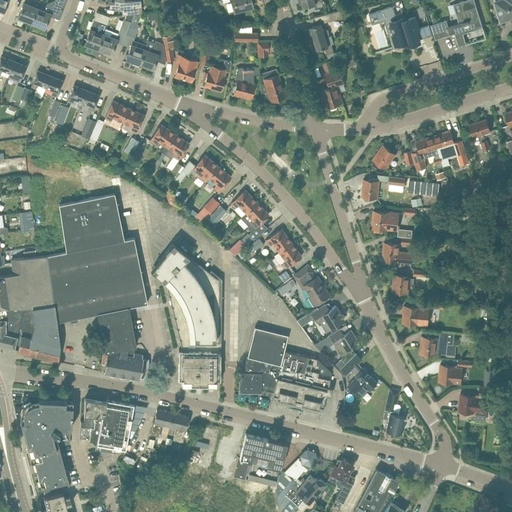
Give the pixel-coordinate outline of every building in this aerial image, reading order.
[(54,0),(52,6),(53,6),(60,9),(63,0),(54,0)] [(102,0),(119,3),(119,9),(124,9),(141,7),(141,1),(124,2),(123,0),(102,0)] [(230,0),(233,10),(252,5),(250,0),(230,0)] [(302,0),(304,7),(315,4),(316,9),(325,7),(324,0),(302,0)] [(482,24),(480,17),(474,0),(465,0),(460,2),(462,10),(457,12),(460,21),(453,24),(448,26),(446,20),(436,23),(441,37),(451,34),(450,33),(454,32),(459,46),(466,44),(463,33),(483,27),(482,24)] [(511,20),(511,19),(511,0),(500,0),(495,2),(501,21),(511,18),(511,20)] [(37,7),(24,2),(21,8),(18,17),(31,22),(37,7)] [(49,16),(52,8),(46,5),(43,10),(37,7),(31,22),(44,28),(46,24),(49,16)] [(393,6),(369,13),(370,17),(372,24),(382,21),(382,23),(385,22),(393,48),(397,47),(397,48),(407,45),(407,44),(410,43),(418,41),(418,40),(420,40),(416,28),(414,28),(411,18),(405,20),(403,11),(395,14),(393,6)] [(423,6),(417,8),(420,17),(426,15),(423,6)] [(327,13),(329,20),(342,17),(340,10),(327,13)] [(94,20),(106,24),(109,16),(97,12),(94,20)] [(126,15),(124,19),(123,19),(118,31),(127,34),(131,22),(133,14),(134,14),(134,13),(124,14),(124,15),(126,15)] [(127,34),(134,37),(139,25),(131,22),(127,34)] [(310,26),(317,49),(324,47),(326,54),(334,52),(328,36),(329,34),(328,30),(326,29),(324,30),(321,23),(310,26)] [(103,34),(99,32),(90,29),(84,44),(98,48),(103,34)] [(118,35),(104,30),(103,34),(98,48),(111,53),(118,35)] [(257,42),(257,32),(234,32),(234,41),(257,42)] [(174,40),(171,41),(170,35),(162,36),(166,61),(175,60),(172,48),(175,47),(174,40)] [(163,43),(156,41),(152,52),(144,49),(139,63),(153,68),(156,59),(165,62),(166,60),(163,43)] [(267,54),(267,50),(267,41),(257,41),(258,54),(267,54)] [(144,49),(131,44),(126,59),(139,63),(144,49)] [(176,69),(174,76),(191,82),(198,60),(178,54),(173,68),(176,69)] [(0,73),(7,76),(9,72),(13,62),(14,61),(1,55),(0,57),(0,73)] [(231,61),(224,59),(223,68),(209,64),(203,86),(221,90),(226,72),(229,72),(231,61)] [(325,72),(327,78),(341,73),(339,68),(333,70),(330,60),(322,62),(325,72)] [(9,72),(7,76),(14,79),(20,81),(22,75),(26,65),(14,61),(13,62),(9,72)] [(242,67),(237,67),(234,79),(237,80),(233,94),(251,98),(254,83),(253,83),(253,75),(259,74),(259,66),(252,66),(252,69),(242,69),(242,67)] [(31,86),(36,88),(34,93),(41,96),(45,87),(50,75),(37,70),(31,86)] [(341,73),(327,78),(330,87),(322,90),(328,107),(342,102),(337,86),(345,84),(341,73)] [(263,78),(264,83),(260,84),(261,98),(269,98),(270,101),(285,97),(278,74),(263,78)] [(56,96),(62,80),(50,75),(45,87),(52,90),(51,94),(56,96)] [(20,98),(24,87),(18,84),(12,99),(15,100),(18,101),(20,98)] [(74,84),(72,87),(67,100),(80,105),(81,102),(86,89),(74,84)] [(31,89),(24,87),(20,98),(27,101),(31,89)] [(92,110),(99,94),(86,89),(81,102),(88,105),(87,108),(92,110)] [(53,117),(59,102),(54,100),(48,115),(53,117)] [(113,100),(108,109),(104,118),(105,118),(104,121),(104,122),(118,129),(119,127),(128,107),(113,100)] [(61,104),(59,109),(66,112),(68,106),(61,104)] [(144,115),(128,107),(119,127),(128,131),(129,129),(136,132),(144,115)] [(88,118),(81,135),(88,138),(95,121),(88,118)] [(104,121),(97,119),(89,138),(96,141),(104,122),(104,121)] [(469,124),(470,127),(472,134),(473,136),(483,133),(490,131),(489,128),(486,119),(469,124)] [(160,124),(150,140),(155,143),(158,140),(166,146),(175,133),(160,124)] [(450,130),(433,135),(434,139),(437,148),(438,153),(439,156),(442,162),(442,164),(448,162),(446,154),(459,150),(463,164),(470,162),(463,140),(454,142),(453,139),(450,130)] [(175,133),(166,146),(164,149),(161,153),(162,153),(165,155),(170,158),(173,155),(178,159),(189,143),(175,133)] [(419,150),(411,153),(412,155),(417,170),(426,167),(423,158),(434,154),(435,157),(439,156),(438,153),(437,148),(434,139),(433,135),(416,141),(417,144),(419,150)] [(132,155),(139,141),(131,137),(124,150),(132,155)] [(488,140),(481,142),(483,150),(490,149),(488,140)] [(396,153),(383,144),(373,159),(385,168),(396,153)] [(411,151),(403,152),(406,165),(414,163),(412,155),(411,153),(411,151)] [(217,165),(204,154),(202,157),(198,162),(195,165),(192,169),(197,174),(205,180),(207,177),(217,165)] [(435,157),(434,158),(436,164),(437,164),(438,167),(443,165),(442,164),(442,162),(439,156),(435,157)] [(171,170),(176,174),(182,165),(176,162),(171,170)] [(207,177),(215,184),(213,187),(218,191),(231,176),(217,165),(207,177)] [(145,177),(141,182),(144,184),(153,172),(150,170),(145,177)] [(181,170),(174,179),(179,183),(185,175),(186,173),(181,170)] [(405,177),(389,175),(388,183),(404,185),(405,177)] [(379,180),(363,179),(362,197),(377,198),(379,180)] [(409,180),(408,191),(438,195),(439,183),(409,180)] [(244,189),(231,203),(236,208),(239,205),(246,212),(256,202),(244,189)] [(101,323),(105,350),(128,354),(133,355),(134,353),(136,347),(136,345),(128,306),(147,302),(133,236),(131,236),(121,238),(111,192),(56,203),(63,252),(48,254),(36,256),(30,256),(11,259),(13,274),(7,275),(12,307),(0,307),(0,319),(5,319),(20,319),(16,335),(13,348),(17,349),(17,351),(28,354),(58,361),(58,351),(59,344),(56,321),(69,319),(70,322),(77,321),(77,317),(99,312),(101,323)] [(24,210),(31,209),(29,194),(22,195),(24,210)] [(210,212),(219,203),(212,197),(203,206),(205,208),(202,211),(206,215),(209,211),(210,212)] [(255,227),(260,222),(261,221),(268,214),(256,202),(246,212),(240,218),(247,226),(250,223),(255,227)] [(220,205),(203,223),(209,229),(227,211),(220,205)] [(374,228),(374,231),(382,232),(382,229),(387,229),(387,228),(397,229),(399,212),(383,211),(373,210),(372,228),(374,228)] [(32,211),(18,213),(20,222),(33,220),(32,211)] [(281,228),(265,239),(270,245),(273,243),(279,251),(291,242),(281,228)] [(398,228),(397,236),(411,237),(412,230),(398,228)] [(247,245),(254,238),(248,233),(248,232),(241,239),(245,243),(247,245)] [(415,245),(415,237),(402,236),(401,244),(415,245)] [(470,256),(480,255),(478,237),(469,238),(470,256)] [(251,244),(254,250),(262,245),(258,239),(251,244)] [(221,350),(221,282),(172,242),(160,258),(182,349),(220,350),(221,350)] [(279,251),(285,260),(282,262),(286,267),(301,256),(291,242),(279,251)] [(399,243),(394,243),(384,242),(382,259),(384,260),(383,263),(392,264),(393,260),(412,262),(413,252),(399,250),(399,243)] [(230,248),(235,254),(240,250),(235,244),(230,248)] [(266,270),(275,263),(271,258),(262,264),(266,270)] [(478,271),(476,271),(477,283),(474,283),(475,297),(485,297),(484,262),(478,263),(478,271)] [(289,276),(285,270),(279,275),(282,280),(289,276)] [(310,271),(296,280),(301,289),(303,289),(305,287),(310,296),(308,297),(305,299),(305,301),(305,302),(305,303),(308,308),(320,300),(329,295),(317,276),(314,278),(310,272),(310,271)] [(409,275),(394,273),(392,291),(408,293),(408,285),(413,286),(414,278),(409,277),(409,275)] [(0,307),(12,307),(7,275),(0,275),(0,307)] [(287,281),(287,282),(290,287),(292,285),(295,283),(292,278),(287,281)] [(317,309),(310,313),(316,322),(319,320),(321,324),(323,323),(327,330),(333,327),(344,320),(343,318),(345,313),(340,312),(340,313),(335,305),(332,307),(329,309),(325,304),(317,309)] [(402,323),(418,324),(428,325),(429,308),(419,307),(419,306),(404,305),(402,323)] [(5,319),(0,319),(0,344),(8,346),(8,348),(11,349),(12,349),(12,347),(13,348),(16,335),(20,319),(5,319)] [(325,395),(329,396),(332,387),(327,386),(331,371),(317,358),(316,358),(308,356),(309,356),(284,350),(288,334),(254,325),(243,371),(241,371),(240,390),(261,391),(261,388),(273,391),(272,397),(276,398),(275,399),(317,410),(317,408),(321,409),(325,395)] [(334,344),(335,345),(339,342),(345,351),(346,351),(347,350),(356,344),(357,340),(350,329),(347,331),(343,334),(339,328),(331,333),(329,335),(314,344),(320,351),(334,343),(334,344)] [(422,335),(420,353),(436,355),(436,353),(438,353),(446,354),(447,344),(453,344),(454,333),(440,331),(439,339),(437,338),(437,337),(422,335)] [(462,340),(474,342),(474,335),(462,333),(462,340)] [(180,362),(180,379),(182,379),(182,383),(191,383),(191,385),(207,386),(207,383),(216,384),(216,380),(220,380),(220,362),(220,350),(182,349),(178,349),(178,362),(180,362)] [(128,354),(105,350),(104,350),(101,363),(105,363),(103,372),(140,378),(142,368),(144,357),(142,357),(142,354),(134,353),(133,355),(128,354)] [(348,360),(345,363),(339,369),(338,370),(340,372),(341,378),(346,374),(350,370),(355,375),(356,376),(347,385),(358,397),(367,388),(368,388),(371,389),(375,385),(375,382),(375,381),(367,373),(369,372),(364,367),(362,368),(357,363),(361,359),(355,353),(348,360)] [(339,369),(345,363),(341,359),(335,364),(339,369)] [(461,383),(463,366),(456,365),(440,363),(438,381),(454,383),(461,383)] [(480,395),(480,397),(476,397),(477,394),(460,393),(458,411),(460,411),(461,413),(467,413),(468,412),(474,412),(474,410),(486,412),(488,396),(494,396),(495,387),(480,386),(479,395),(480,395)] [(389,390),(383,418),(389,419),(386,430),(393,432),(392,434),(398,435),(398,433),(400,434),(401,430),(405,416),(398,414),(397,414),(391,413),(394,403),(396,404),(398,393),(399,391),(397,389),(394,388),(390,387),(389,390)] [(104,411),(106,401),(84,397),(83,419),(80,419),(79,437),(91,439),(96,443),(102,411),(104,411)] [(65,400),(55,399),(38,399),(38,402),(36,402),(34,402),(32,403),(31,403),(29,404),(28,405),(27,406),(26,407),(25,408),(25,409),(24,410),(24,411),(23,412),(23,413),(23,414),(23,415),(23,416),(23,418),(23,420),(20,421),(29,454),(32,454),(35,465),(32,466),(34,474),(37,473),(40,486),(42,485),(44,492),(69,486),(59,446),(69,443),(70,428),(71,428),(72,405),(72,400),(65,400)] [(102,411),(96,443),(100,444),(99,450),(115,453),(116,447),(125,448),(133,403),(106,399),(106,401),(104,411),(102,411)] [(154,418),(151,434),(158,436),(161,436),(166,438),(168,432),(169,425),(172,416),(172,412),(157,408),(156,411),(154,418)] [(172,416),(169,425),(176,427),(176,429),(175,434),(173,439),(175,439),(182,441),(186,425),(188,417),(188,416),(172,412),(172,416)] [(237,455),(232,475),(245,478),(249,460),(280,467),(286,442),(267,437),(267,438),(245,432),(245,433),(241,449),(239,456),(238,455),(237,455)] [(279,476),(276,490),(279,509),(281,510),(282,511),(290,511),(296,506),(300,501),(293,494),(300,486),(294,481),(297,478),(303,471),(305,471),(309,467),(316,460),(314,451),(306,449),(304,451),(300,455),(301,458),(299,457),(292,464),(294,467),(293,469),(289,467),(285,471),(283,470),(283,471),(279,475),(279,476)] [(141,456),(136,467),(142,470),(147,459),(141,456)] [(327,478),(336,483),(340,485),(334,497),(342,501),(354,477),(347,473),(350,467),(351,467),(353,464),(347,461),(346,459),(344,458),(341,458),(340,459),(337,458),(327,478)] [(342,501),(336,511),(353,511),(356,506),(360,499),(369,480),(373,471),(361,465),(354,477),(342,501)] [(376,468),(375,468),(373,471),(369,480),(360,499),(356,506),(367,511),(377,511),(378,511),(388,492),(391,494),(399,480),(376,468)] [(310,474),(303,482),(300,486),(293,494),(300,501),(303,498),(308,503),(325,482),(322,480),(314,478),(310,474)] [(182,503),(189,478),(181,476),(177,489),(179,490),(175,502),(182,503)] [(64,511),(60,492),(43,497),(45,504),(48,503),(50,508),(47,509),(47,511),(64,511)] [(395,495),(394,495),(381,511),(377,511),(378,511),(377,511),(404,511),(405,511),(398,506),(400,504),(392,499),(395,495)]
